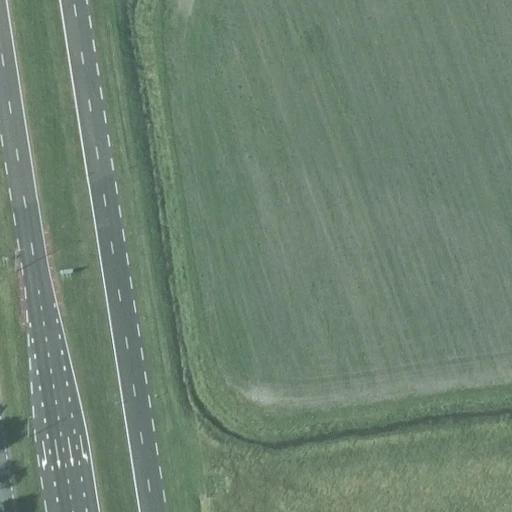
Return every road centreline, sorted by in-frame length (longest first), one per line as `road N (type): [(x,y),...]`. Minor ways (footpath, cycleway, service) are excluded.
road 1 (primary): [(153,511),(73,0)]
road 2 (primary): [(0,47),(72,511)]
